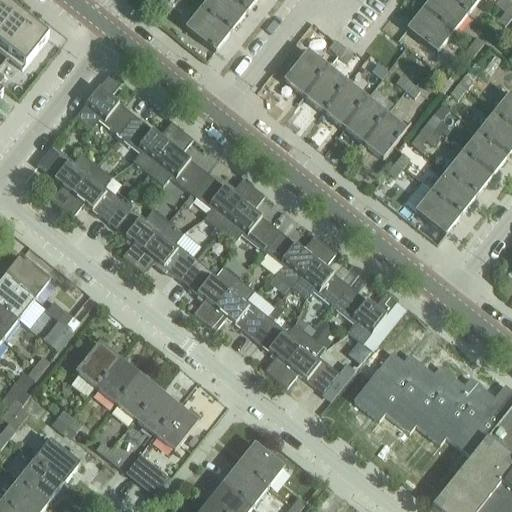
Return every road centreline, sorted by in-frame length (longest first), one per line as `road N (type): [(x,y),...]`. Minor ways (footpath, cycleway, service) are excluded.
road 1 (residential): [(389,511),(0,198)]
road 2 (residential): [(446,297),(214,115)]
road 3 (residential): [(0,182),(117,35)]
road 4 (residential): [(214,115),(305,0)]
road 5 (residential): [(214,115),(117,35)]
